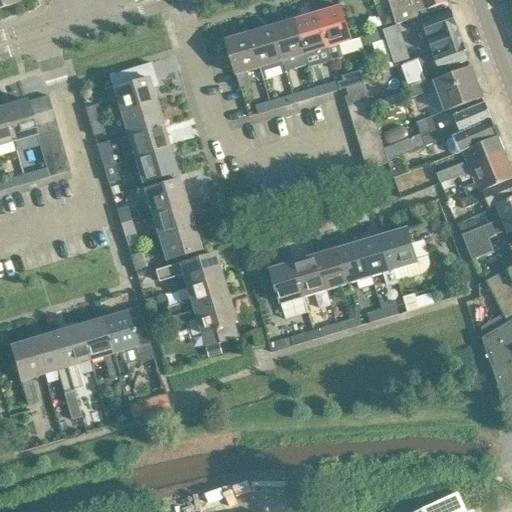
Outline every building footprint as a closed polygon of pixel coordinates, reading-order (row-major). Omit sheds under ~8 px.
[(16,0),(0,0),(0,9),(18,3),(16,0)] [(396,0),(390,2),(396,21),(446,3),(445,0),(396,0)] [(317,15),(328,49),(332,62),(342,59),(338,46),(351,42),(341,8),(317,15)] [(428,38),(457,28),(451,12),(422,21),(428,38)] [(304,56),(328,49),(317,15),(294,22),(304,56)] [(281,63),(304,56),(294,22),(271,28),(281,63)] [(259,69),(281,63),(271,28),(249,35),(259,69)] [(434,55),(463,45),(457,28),(428,38),(434,54),(434,55)] [(387,34),(392,60),(405,57),(400,32),(387,34)] [(247,73),(259,69),(249,35),(226,42),(241,89),(251,86),(247,73)] [(420,84),(428,82),(426,76),(469,61),(463,45),(434,55),(434,54),(404,64),(412,87),(420,84)] [(120,114),(154,103),(150,88),(156,86),(154,80),(156,79),(151,64),(109,77),(120,114)] [(483,98),(472,69),(435,83),(446,113),(483,98)] [(340,91),(347,89),(364,84),(365,84),(361,72),(342,77),(343,81),(338,83),(340,91)] [(316,98),(340,91),(338,83),(314,90),(316,98)] [(349,97),(366,92),(364,84),(347,89),(349,97)] [(407,100),(423,94),(420,84),(412,87),(403,90),(404,92),(407,100)] [(294,105),(316,98),(314,90),(291,97),(294,105)] [(348,108),(370,102),(366,92),(349,97),(345,98),(348,108)] [(373,114),(407,100),(404,92),(370,105),(373,112),(373,114)] [(31,117),(52,111),(48,97),(26,103),(26,101),(2,109),(12,143),(36,136),(34,128),(31,117)] [(272,112),(294,105),(291,97),(269,103),(272,112)] [(373,112),(370,105),(370,102),(348,108),(352,119),(373,112)] [(127,137),(162,127),(154,103),(120,114),(127,137)] [(259,116),(272,112),(269,103),(256,107),(259,116)] [(459,134),(492,121),(485,103),(467,111),(452,117),(456,125),(433,134),(427,119),(416,124),(417,127),(425,147),(451,138),(451,137),(459,134)] [(89,123),(99,120),(95,106),(85,109),(89,123)] [(0,146),(12,143),(2,109),(0,109),(0,146)] [(34,128),(55,122),(52,111),(31,117),(34,128)] [(185,132),(205,127),(201,111),(181,116),(185,132)] [(376,123),(373,114),(373,112),(352,119),(355,129),(376,123)] [(99,120),(89,123),(94,137),(103,134),(99,120)] [(448,140),(446,145),(450,154),(455,156),(459,154),(462,153),(498,137),(492,121),(459,134),(451,137),(451,138),(452,137),(453,138),(448,140)] [(37,139),(58,133),(55,122),(34,128),(36,136),(37,139)] [(358,140),(379,133),(376,123),(355,129),(358,140)] [(134,160),(168,150),(162,127),(127,137),(134,160)] [(399,127),(388,131),(385,134),(384,138),(386,141),(389,143),(392,143),(404,139),(407,137),(408,133),(407,130),(403,127),(399,127)] [(385,154),(388,162),(425,147),(417,127),(409,130),(412,138),(384,149),(385,154)] [(70,172),(61,144),(58,133),(37,139),(46,170),(48,178),(70,172)] [(361,150),(382,143),(379,133),(358,140),(361,150)] [(453,181),(470,173),(486,167),(483,160),(504,151),(498,137),(462,153),(468,166),(465,167),(464,164),(437,175),(438,177),(441,185),(453,181)] [(385,154),(384,149),(382,143),(361,150),(364,160),(385,154)] [(168,150),(134,160),(141,184),(176,173),(168,150)] [(467,198),(511,179),(511,170),(504,151),(483,160),(486,167),(470,173),(474,185),(464,189),(467,198)] [(104,169),(113,167),(109,152),(99,155),(104,169)] [(388,165),(388,162),(385,154),(364,160),(367,171),(388,165)] [(113,167),(104,169),(108,183),(117,180),(113,167)] [(35,182),(48,178),(46,170),(32,174),(35,182)] [(0,183),(0,184),(2,192),(17,188),(14,179),(0,183)] [(496,207),(511,200),(511,179),(467,198),(461,201),(464,208),(486,199),(490,209),(496,207)] [(151,214),(185,204),(178,180),(144,191),(151,214)] [(453,181),(441,185),(443,191),(455,186),(453,181)] [(117,187),(110,189),(112,197),(119,194),(117,187)] [(511,200),(496,207),(502,219),(462,237),(472,261),(493,252),(489,241),(493,239),(493,237),(507,231),(508,235),(511,232),(511,200)] [(158,238),(192,227),(185,204),(151,214),(158,238)] [(120,224),(130,221),(126,207),(116,210),(120,224)] [(130,221),(120,224),(125,238),(134,235),(130,221)] [(192,227),(158,238),(166,262),(200,251),(192,227)] [(423,242),(412,245),(408,229),(384,237),(397,281),(407,278),(409,279),(419,276),(424,274),(426,272),(429,269),(430,264),(423,242)] [(399,285),(397,281),(384,237),(361,243),(371,278),(383,274),(387,288),(399,285)] [(361,243),(338,250),(349,285),(358,282),(360,290),(374,286),(371,278),(361,243)] [(489,280),(511,268),(511,244),(508,246),(498,250),(502,260),(489,267),(491,271),(486,274),(489,280)] [(326,291),(349,285),(338,250),(316,257),(326,291)] [(140,254),(130,257),(135,271),(144,268),(140,254)] [(186,288),(220,278),(213,254),(155,272),(158,283),(182,275),(186,288)] [(303,298),(326,291),(316,257),(293,264),(303,298)] [(281,305),(303,298),(293,264),(270,271),(281,305)] [(482,329),(482,339),(511,320),(511,268),(489,280),(485,283),(504,316),(501,318),(501,316),(482,329)] [(169,319),(227,301),(220,278),(186,288),(190,302),(166,309),(169,319)] [(428,285),(416,288),(420,304),(432,301),(428,285)] [(407,313),(419,310),(415,295),(403,298),(407,313)] [(227,301),(169,319),(172,328),(196,321),(200,335),(214,330),(219,345),(238,339),(234,325),(234,324),(227,301)] [(381,312),(384,320),(399,316),(396,307),(381,312)] [(371,324),(384,320),(381,312),(368,316),(371,324)] [(102,320),(119,378),(129,375),(122,352),(135,348),(140,364),(153,360),(141,317),(128,321),(126,313),(102,320)] [(110,381),(119,378),(102,320),(80,327),(90,361),(103,357),(110,381)] [(336,325),(339,334),(353,329),(351,321),(336,325)] [(511,321),(482,339),(503,401),(504,403),(511,396),(511,321)] [(325,338),(339,334),(336,325),(323,329),(325,338)] [(76,365),(90,361),(80,327),(56,334),(73,392),(83,389),(76,365)] [(64,395),(73,392),(56,334),(33,341),(43,375),(57,371),(64,395)] [(293,347),(307,343),(305,334),(291,339),(293,347)] [(30,379),(43,375),(33,341),(9,348),(27,406),(37,403),(30,379)] [(204,350),(207,360),(222,356),(219,345),(204,350)] [(165,395),(128,406),(132,420),(140,418),(157,412),(169,409),(167,401),(165,395)] [(78,409),(69,412),(72,421),(81,418),(78,409)] [(464,511),(456,494),(419,511),(464,511)]
